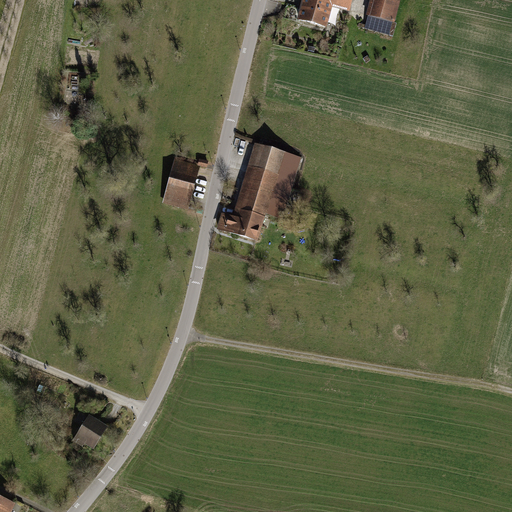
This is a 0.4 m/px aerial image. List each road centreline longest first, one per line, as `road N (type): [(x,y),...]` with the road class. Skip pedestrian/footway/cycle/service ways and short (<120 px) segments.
road 1 (residential): [(76,511),(148,412),(182,333),(260,0)]
road 2 (track): [(182,333),(511,393)]
road 3 (track): [(0,348),(148,412)]
